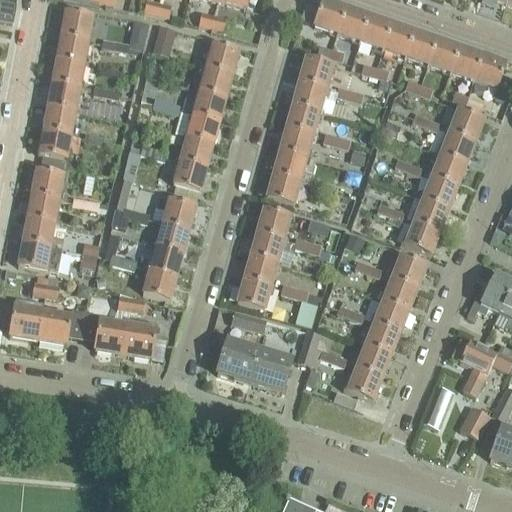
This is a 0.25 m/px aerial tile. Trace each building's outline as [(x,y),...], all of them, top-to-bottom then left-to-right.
[(89,0),(88,5),(101,8),(102,0),(89,0)] [(114,11),(115,0),(102,0),(101,8),(114,11)] [(245,14),(247,0),(218,0),(217,7),(245,14)] [(507,9),(510,0),(483,0),(483,1),(507,9)] [(143,19),(156,22),(159,8),(146,5),(143,19)] [(337,40),(346,13),(323,5),(320,14),(314,31),(314,32),(337,40)] [(169,24),(172,10),(159,8),(156,22),(169,24)] [(359,48),(369,21),(346,13),(337,40),(359,48)] [(87,47),(92,23),(64,18),(60,42),(87,47)] [(198,31),(210,34),(213,21),(201,18),(198,31)] [(223,37),(226,23),(213,21),(210,34),(223,37)] [(382,56),(392,28),(369,21),(359,48),(382,56)] [(405,63),(414,36),(392,28),(382,56),(405,63)] [(427,71),(437,44),(414,36),(405,63),(427,71)] [(83,71),(87,48),(87,47),(60,42),(55,66),(83,71)] [(101,54),(113,56),(115,46),(102,44),(101,54)] [(450,79),(460,52),(437,44),(427,71),(450,79)] [(128,55),(129,49),(115,46),(113,56),(127,59),(128,55)] [(141,55),(142,48),(130,46),(129,53),(141,55)] [(233,79),(239,58),(211,50),(205,72),(233,79)] [(329,64),(332,55),(319,52),(317,61),(329,64)] [(473,86),(483,59),(460,52),(450,79),(473,86)] [(165,63),(167,54),(159,53),(157,61),(165,63)] [(342,68),(344,58),(332,55),(329,64),(342,68)] [(165,67),(178,71),(180,62),(167,58),(165,67)] [(506,102),(511,85),(511,78),(503,76),(506,67),(483,59),(473,86),(496,94),(494,98),(506,102)] [(192,70),(193,65),(180,62),(178,71),(190,74),(192,70)] [(325,95),(332,71),(305,63),(299,88),(325,95)] [(79,94),(83,71),(55,66),(51,89),(79,94)] [(151,69),(149,77),(157,78),(158,71),(151,69)] [(374,83),(376,74),(363,70),(361,80),(374,83)] [(226,104),(232,83),(233,79),(205,72),(198,97),(226,104)] [(386,86),(389,77),(376,74),(374,83),(386,86)] [(416,99),(420,90),(408,86),(406,91),(405,95),(416,99)] [(319,118),(325,95),(299,88),(292,110),(319,118)] [(74,118),(79,95),(79,94),(51,89),(47,113),(74,118)] [(432,99),(433,95),(420,90),(416,99),(418,100),(416,106),(425,110),(428,104),(429,104),(432,99)] [(92,101),(105,104),(107,94),(94,92),(92,101)] [(348,106),(350,97),(338,93),(337,98),(336,102),(348,106)] [(118,106),(120,97),(107,94),(105,104),(118,106)] [(219,128),(226,105),(226,104),(198,97),(192,120),(219,128)] [(362,105),(363,100),(350,97),(348,106),(360,109),(362,105)] [(463,112),(467,102),(455,98),(452,107),(463,112)] [(480,118),(484,109),(467,102),(463,112),(480,118)] [(152,114),(164,118),(167,108),(155,104),(152,114)] [(179,116),(180,111),(167,108),(164,118),(177,121),(179,116)] [(312,141),(319,118),(292,110),(286,134),(312,141)] [(70,141),(74,118),(47,113),(42,136),(70,141)] [(475,147),(484,125),(457,114),(448,137),(475,147)] [(412,128),(424,133),(428,124),(416,119),(412,128)] [(213,151),(219,128),(192,120),(185,143),(213,151)] [(438,133),(440,129),(428,124),(424,133),(436,137),(438,133)] [(386,125),(382,137),(383,137),(395,142),(399,130),(386,125)] [(306,164),(312,142),(312,141),(286,134),(279,157),(306,164)] [(66,167),(70,141),(42,136),(38,161),(66,167)] [(466,170),(474,148),(475,147),(448,137),(439,159),(466,170)] [(85,139),(83,149),(96,151),(98,141),(85,139)] [(335,152),(337,143),(325,139),(324,144),(323,149),(335,152)] [(110,149),(111,144),(98,141),(96,151),(109,153),(110,149)] [(207,174),(213,151),(185,143),(179,167),(207,174)] [(349,151),(350,146),(337,143),(335,152),(348,156),(349,151)] [(152,164),(154,154),(142,151),(140,154),(139,160),(152,164)] [(164,167),(167,158),(154,154),(152,164),(164,167)] [(349,167),(362,171),(366,158),(353,154),(349,167)] [(314,166),(306,164),(279,157),(273,180),(300,187),(303,177),(310,179),(314,166)] [(457,192),(466,171),(466,170),(439,159),(431,182),(457,192)] [(407,178),(410,169),(398,165),(396,168),(394,173),(407,178)] [(92,179),(93,172),(84,170),(84,169),(66,167),(65,174),(92,179)] [(200,198),(206,176),(207,174),(179,167),(173,190),(200,198)] [(420,178),(422,174),(410,169),(407,178),(419,183),(420,178)] [(59,206),(63,182),(35,177),(31,201),(59,206)] [(293,211),(300,187),(273,180),(266,203),(293,211)] [(448,215),(457,192),(431,182),(422,205),(448,215)] [(124,214),(131,187),(122,184),(115,215),(123,217),(124,214)] [(322,198),(324,189),(312,186),(311,190),(309,195),(322,198)] [(336,198),(337,193),(324,189),(322,198),(335,202),(336,198)] [(54,230),(59,206),(31,201),(27,225),(54,230)] [(71,213),(84,215),(86,205),(73,203),(71,213)] [(98,212),(99,208),(86,205),(84,215),(97,218),(98,212)] [(189,237),(195,213),(168,206),(163,205),(161,215),(165,216),(162,229),(189,237)] [(439,237),(448,215),(422,205),(413,227),(439,237)] [(389,223),(393,214),(380,209),(379,213),(377,218),(389,223)] [(511,211),(503,229),(511,234),(511,211)] [(133,226),(136,217),(132,215),(124,214),(123,217),(121,223),(128,225),(133,226)] [(403,223),(405,218),(393,214),(389,223),(401,227),(403,223)] [(115,215),(112,230),(125,233),(128,225),(121,223),(123,217),(115,215)] [(283,246),(289,222),(263,215),(257,238),(283,246)] [(149,220),(136,217),(133,226),(147,230),(149,220)] [(50,253),(54,230),(27,225),(22,248),(50,253)] [(430,260),(439,237),(413,227),(404,250),(430,260)] [(182,261),(189,237),(162,229),(155,253),(182,261)] [(277,269),(283,246),(257,238),(250,262),(277,269)] [(349,239),(345,251),(359,256),(363,244),(349,239)] [(306,257),(308,248),(296,244),(295,249),(293,254),(306,257)] [(82,258),(96,261),(99,249),(84,246),(82,258)] [(45,277),(50,253),(22,248),(18,272),(45,277)] [(107,248),(106,255),(104,263),(103,264),(104,264),(109,265),(108,269),(121,273),(124,263),(111,260),(114,250),(107,248)] [(320,256),(321,251),(308,248),(306,257),(318,261),(320,256)] [(176,283),(182,261),(155,253),(149,275),(176,283)] [(94,275),(96,263),(81,260),(79,272),(94,275)] [(417,294),(426,271),(400,261),(391,283),(417,294)] [(270,293),(277,269),(250,262),(244,285),(270,293)] [(137,267),(124,263),(121,273),(134,276),(137,267)] [(354,275),(356,271),(340,264),(337,271),(354,277),(354,275)] [(366,280),(370,271),(357,266),(356,271),(354,275),(366,280)] [(380,281),(382,275),(370,271),(366,280),(378,285),(380,281)] [(169,308),(176,283),(149,275),(142,300),(169,308)] [(498,319),(511,291),(511,288),(494,279),(481,306),(475,303),(466,320),(473,324),(477,316),(484,320),(488,314),(498,319)] [(57,305),(59,292),(57,291),(58,285),(47,283),(46,290),(44,303),(57,305)] [(408,316),(417,295),(417,294),(391,283),(390,285),(386,296),(378,293),(374,303),(382,306),(408,316)] [(264,316),(270,293),(244,285),(237,309),(264,316)] [(31,301),(44,303),(46,290),(33,288),(31,301)] [(293,304),(295,294),(283,291),(281,296),(280,300),(293,304)] [(511,291),(498,319),(508,324),(505,331),(511,334),(511,291)] [(305,307),(308,298),(295,294),(293,304),(305,307)] [(129,317),(131,304),(119,301),(117,315),(129,317)] [(144,306),(131,304),(129,317),(142,320),(143,317),(146,318),(147,308),(144,308),(144,306)] [(300,306),(294,327),(310,332),(316,311),(300,306)] [(400,339),(408,318),(408,316),(382,306),(373,328),(400,339)] [(349,324),(353,315),(340,310),(338,315),(336,320),(349,324)] [(36,346),(41,317),(13,312),(8,342),(36,346)] [(81,344),(85,318),(71,315),(70,322),(41,317),(36,346),(65,351),(67,342),(81,344)] [(363,325),(364,320),(353,315),(349,324),(361,329),(363,325)] [(122,360),(127,329),(99,324),(99,320),(85,318),(81,344),(95,346),(93,356),(122,360)] [(261,338),(264,327),(234,319),(231,330),(261,338)] [(391,361),(399,340),(400,339),(373,328),(364,351),(391,361)] [(155,334),(127,329),(122,360),(150,365),(155,334)] [(309,371),(314,354),(318,341),(314,340),(306,338),(297,368),(309,371)] [(249,387),(259,356),(226,347),(216,379),(233,384),(234,382),(249,387)] [(486,381),(490,372),(507,379),(508,377),(511,370),(511,368),(511,365),(506,363),(497,358),(495,362),(468,349),(459,368),(473,375),(462,397),(475,403),(486,381)] [(506,363),(510,355),(500,350),(497,358),(506,363)] [(382,384),(391,362),(391,361),(364,351),(355,374),(382,384)] [(319,364),(322,357),(314,354),(309,371),(317,374),(320,365),(319,364)] [(331,369),(335,360),(322,355),(322,357),(319,364),(320,365),(331,369)] [(281,399),(291,366),(259,356),(249,387),(265,391),(264,393),(281,399)] [(345,370),(347,365),(335,360),(331,369),(343,374),(345,370)] [(373,407),(382,384),(355,374),(346,396),(373,407)] [(437,392),(422,429),(438,435),(453,398),(437,392)] [(503,428),(511,410),(511,398),(506,395),(491,422),(503,428)] [(352,414),(356,404),(336,397),(333,407),(352,414)] [(478,446),(490,422),(472,413),(460,436),(478,446)] [(511,473),(511,436),(501,432),(489,465),(511,473)]
